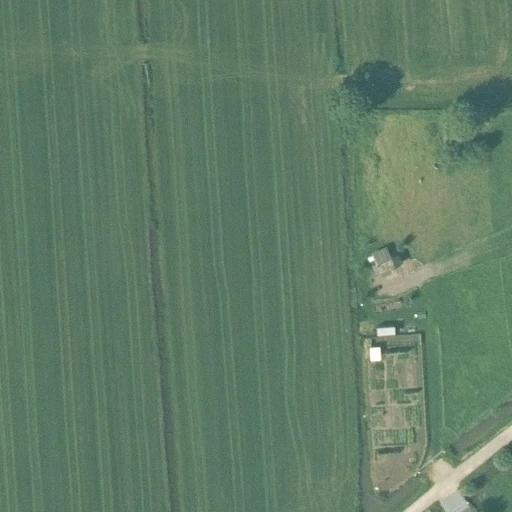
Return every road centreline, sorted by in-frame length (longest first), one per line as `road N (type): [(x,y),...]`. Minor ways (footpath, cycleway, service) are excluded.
road 1 (track): [(0,46),(128,49),(330,85),(511,89)]
road 2 (track): [(412,511),(511,435)]
